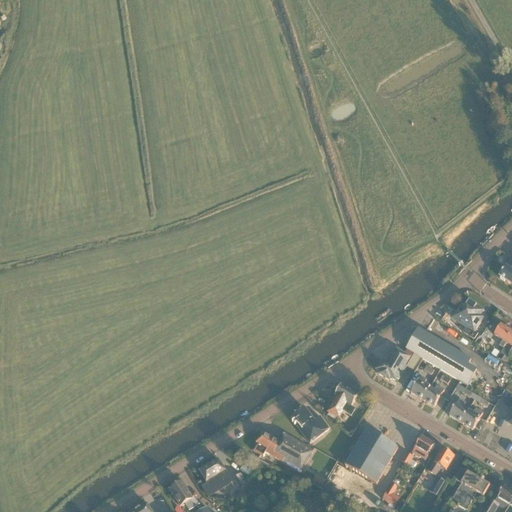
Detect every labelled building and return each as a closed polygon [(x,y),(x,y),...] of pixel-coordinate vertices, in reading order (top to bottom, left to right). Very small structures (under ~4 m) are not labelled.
[(511,260),(507,269),(506,268),(500,278),(511,285),(511,260)] [(477,307),(469,302),(465,308),(462,306),(457,314),(456,313),(452,320),(466,329),(463,334),(474,341),(478,336),(475,334),(484,319),(481,317),(484,312),(477,307)] [(506,344),(511,334),(511,333),(501,327),(495,337),(503,342),(500,347),(503,349),(507,344),(506,344)] [(471,362),(420,332),(419,331),(405,355),(412,359),(414,356),(414,355),(421,359),(468,387),(472,380),(476,382),(480,375),(476,372),(477,372),(468,367),(471,362)] [(480,338),(478,341),(480,342),(480,341),(484,344),(485,343),(489,337),(484,334),(481,338),(480,338)] [(398,381),(399,381),(406,368),(413,372),(421,360),(414,356),(412,359),(405,355),(397,350),(392,357),(392,356),(386,365),(381,362),(376,371),(380,374),(378,376),(390,383),(392,380),(397,383),(398,381)] [(424,372),(431,377),(434,372),(427,367),(424,372)] [(448,387),(451,382),(443,377),(441,382),(448,387)] [(423,402),(430,389),(424,385),(427,381),(421,378),(411,395),(423,402)] [(339,420),(343,413),(351,418),(355,411),(351,409),(359,396),(342,386),(335,398),(336,398),(328,414),(339,420)] [(430,389),(423,402),(435,409),(445,392),(437,387),(435,391),(430,389)] [(463,395),(470,400),(473,395),(466,390),(463,395)] [(489,404),(482,400),(479,405),(486,409),(489,404)] [(461,425),(469,412),(463,408),(465,404),(459,401),(449,418),(461,425)] [(320,419),(315,423),(305,409),(293,418),(300,428),(298,429),(310,445),(329,430),(320,419)] [(469,412),(461,425),(473,432),(483,415),(476,410),(473,414),(469,412)] [(345,467),(377,486),(398,450),(366,431),(345,467)] [(285,435),(279,445),(263,435),(257,445),(258,445),(254,453),(263,458),(266,454),(300,474),(313,452),(285,435)] [(423,455),(428,458),(435,446),(422,438),(412,455),(420,459),(423,455)] [(441,469),(447,472),(455,458),(443,451),(429,474),(436,478),(441,469)] [(401,464),(408,468),(413,459),(406,455),(401,464)] [(211,496),(216,493),(216,492),(218,490),(216,486),(229,478),(219,461),(201,472),(210,487),(204,491),(207,496),(210,494),(211,496)] [(451,503),(465,511),(467,511),(477,495),(483,498),(490,488),(484,484),(485,483),(483,482),(482,483),(462,471),(456,482),(461,486),(451,503)] [(241,475),(236,478),(244,489),(249,486),(241,475)] [(317,477),(313,483),(322,489),(326,482),(317,477)] [(429,493),(436,498),(445,483),(438,478),(429,493)] [(170,491),(181,508),(193,501),(182,483),(170,491)] [(382,501),(395,509),(400,500),(393,496),(398,489),(392,485),(382,501)] [(511,491),(505,488),(495,505),(507,511),(511,504),(511,491)] [(484,511),(496,511),(499,507),(495,505),(490,502),(484,511)]
